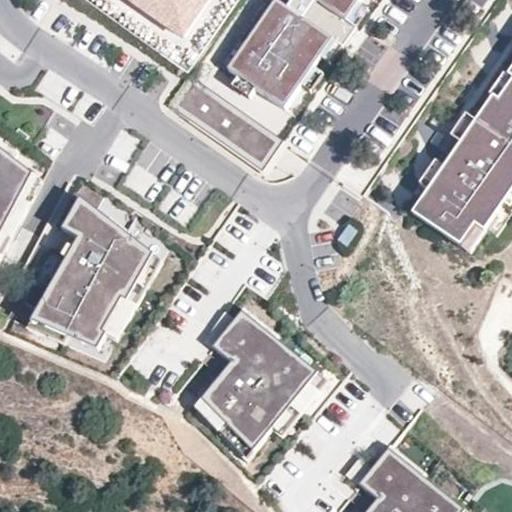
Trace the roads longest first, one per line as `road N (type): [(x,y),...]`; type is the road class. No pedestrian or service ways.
road 1 (residential): [(2,0),(5,18),(287,214)]
road 2 (residential): [(287,214),(437,0)]
road 3 (residential): [(287,214),(319,321),(402,389)]
